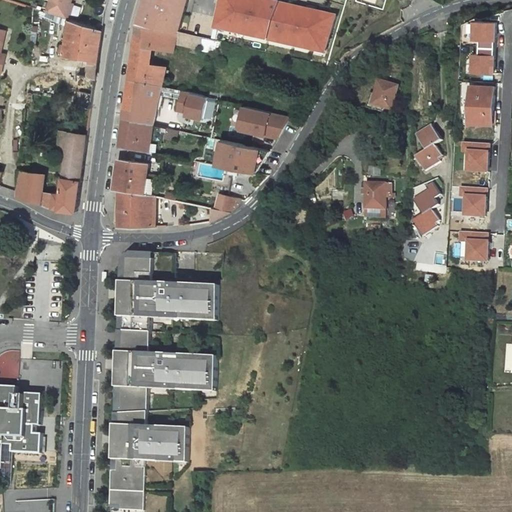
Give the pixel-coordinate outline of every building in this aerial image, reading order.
[(50,0),(47,12),(67,18),(67,17),(72,2),(72,0),(50,0)] [(146,0),(140,24),(180,33),(188,0),(146,0)] [(227,0),(222,32),(331,52),(338,10),(278,0),(227,0)] [(60,45),(59,52),(81,58),(99,62),(103,30),(71,20),(66,46),(60,45)] [(176,43),(200,49),(203,38),(180,33),(140,24),(132,79),(163,86),(167,69),(145,65),(147,46),(174,51),(176,43)] [(207,38),(204,49),(214,53),(217,42),(207,38)] [(81,58),(79,73),(97,76),(99,62),(81,58)] [(79,73),(75,97),(58,93),(57,98),(74,103),(74,104),(92,108),(97,76),(79,73)] [(127,110),(156,116),(163,86),(132,79),(127,110)] [(381,111),(386,113),(387,108),(393,109),(400,87),(381,81),(377,96),(372,94),(368,107),(374,109),(375,104),(382,106),(381,111)] [(495,87),(468,86),(465,123),(493,124),(495,87)] [(187,100),(191,101),(193,92),(167,87),(165,95),(187,100)] [(284,140),(290,115),(247,104),(241,130),(284,140)] [(155,125),(156,116),(127,110),(126,119),(155,125)] [(122,146),(150,151),(155,125),(126,119),(122,146)] [(201,124),(185,120),(183,131),(199,135),(201,124)] [(418,159),(426,171),(441,161),(439,158),(443,156),(437,146),(436,147),(434,145),(442,140),(433,124),(417,134),(427,150),(431,147),(432,149),(418,159)] [(28,143),(38,144),(39,127),(25,125),(23,150),(27,151),(28,143)] [(163,127),(155,125),(150,151),(159,153),(163,127)] [(61,130),(60,153),(67,154),(66,165),(84,167),(88,134),(61,130)] [(256,147),(246,171),(269,176),(284,153),(256,147)] [(148,178),(150,164),(120,159),(116,189),(120,190),(152,194),(156,195),(158,179),(148,178)] [(44,191),(46,174),(25,170),(26,163),(22,162),(19,196),(60,210),(78,212),(83,175),(75,175),(75,177),(67,176),(67,178),(64,178),(62,194),(44,191)] [(66,165),(64,178),(67,178),(67,176),(75,177),(75,175),(83,175),(84,167),(66,165)] [(393,183),(368,183),(367,217),(386,217),(387,193),(393,193),(393,183)] [(415,224),(424,236),(438,227),(436,223),(441,221),(434,211),(433,212),(431,210),(439,205),(435,198),(441,194),(434,183),(427,187),(429,190),(415,200),(424,214),(429,212),(430,214),(415,224)] [(152,194),(120,190),(120,227),(151,226),(152,194)] [(242,199),(228,196),(224,210),(232,212),(239,206),(242,199)] [(214,208),(212,221),(213,221),(232,212),(224,210),(214,208)] [(176,278),(177,254),(133,252),(124,261),(121,331),(153,332),(153,319),(220,321),(221,280),(176,278)] [(153,332),(121,331),(118,413),(149,411),(150,389),(217,392),(219,356),(152,354),(153,332)] [(19,386),(0,385),(0,467),(4,468),(5,444),(14,445),(14,451),(43,452),(44,434),(36,433),(37,424),(42,425),(44,394),(28,393),(28,395),(19,395),(19,386)] [(149,411),(118,413),(111,511),(143,511),(147,462),(188,465),(190,435),(148,432),(149,411)]
